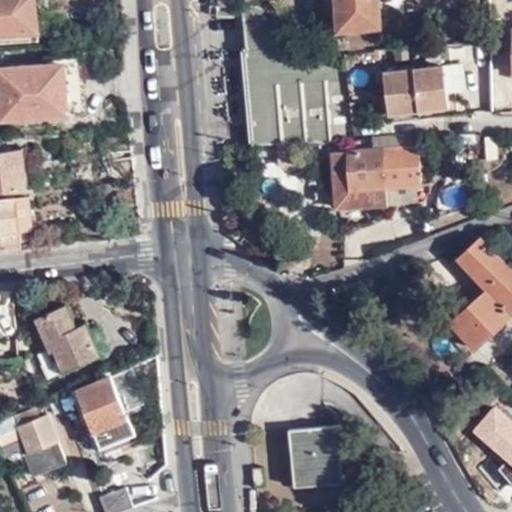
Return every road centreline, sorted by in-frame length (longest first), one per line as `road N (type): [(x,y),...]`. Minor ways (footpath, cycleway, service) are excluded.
road 1 (secondary): [(172,248),(192,511)]
road 2 (secondary): [(203,249),(183,0)]
road 3 (secondary): [(147,0),(172,248)]
road 4 (unknown): [(261,0),(355,42),(499,34)]
road 5 (tertiary): [(361,361),(395,394),(466,511)]
road 6 (tertiary): [(0,265),(172,248)]
road 7 (tertiary): [(172,248),(185,286),(193,370),(211,381)]
road 8 (secondary): [(211,381),(203,249)]
road 9 (secondary): [(224,511),(211,381)]
